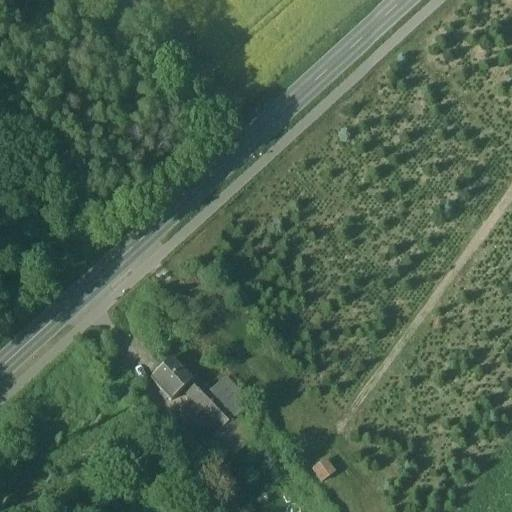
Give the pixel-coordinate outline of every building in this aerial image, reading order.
[(190,382),(170,360),(149,380),(170,402),(182,391),(219,430),(220,431),(233,419),(209,393),(194,378),(190,382)] [(248,405),(224,380),(209,393),(233,419),(248,405)] [(177,422),(166,432),(177,447),(188,438),(196,431),(184,417),(177,422)] [(233,419),(220,431),(219,430),(213,436),(232,456),(251,438),(233,419)] [(204,459),(188,438),(177,447),(193,468),(204,459)] [(318,483),(333,473),(323,459),(309,469),(318,483)]
